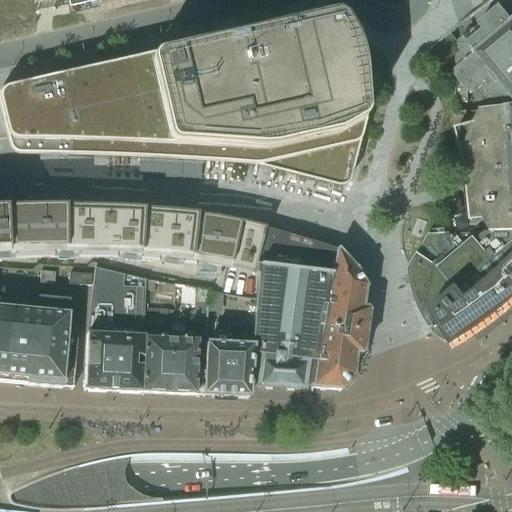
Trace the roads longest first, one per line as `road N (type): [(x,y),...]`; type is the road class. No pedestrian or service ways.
road 1 (primary): [(441,434),(341,468),(0,506)]
road 2 (tertiary): [(441,434),(285,447),(123,447),(0,472)]
road 3 (residential): [(0,58),(251,0)]
